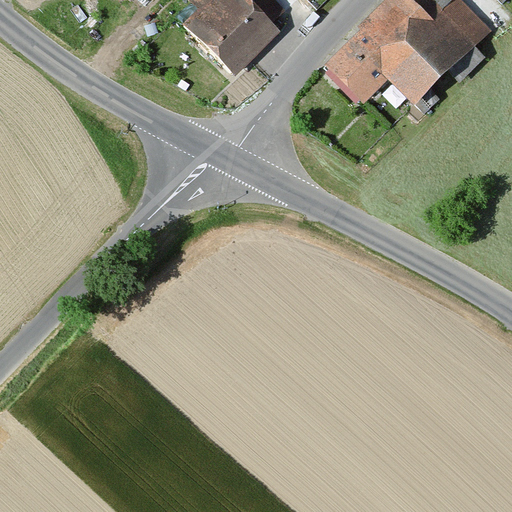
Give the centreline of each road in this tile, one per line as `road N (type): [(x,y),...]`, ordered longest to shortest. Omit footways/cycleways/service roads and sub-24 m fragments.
road 1 (unclassified): [(220,156),(511,315)]
road 2 (unclassified): [(220,156),(0,366)]
road 3 (unclassified): [(0,18),(63,67),(220,156)]
road 4 (unclassified): [(363,0),(237,147),(220,156)]
